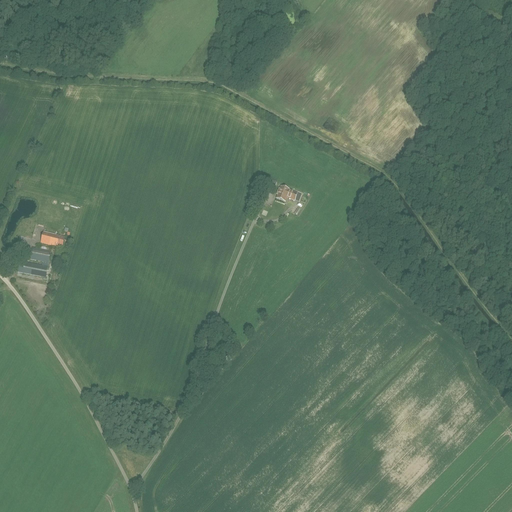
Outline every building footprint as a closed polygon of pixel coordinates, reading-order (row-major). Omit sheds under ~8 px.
[(274,191),(277,183),(277,181),(264,177),(264,179),(261,187),(267,189),(274,191)] [(278,195),(276,198),(285,202),(287,198),(295,201),(295,199),(297,193),(290,191),(289,191),(290,190),(281,187),(279,191),(278,191),(277,195),(278,195)] [(65,245),(66,241),(64,241),(65,238),(56,235),(60,219),(48,216),(41,243),(53,246),(62,248),(63,245),(65,245)] [(37,246),(36,248),(33,248),(30,260),(49,263),(51,251),(50,251),(51,249),(37,246)] [(46,278),(48,268),(19,262),(17,273),(46,278)]
